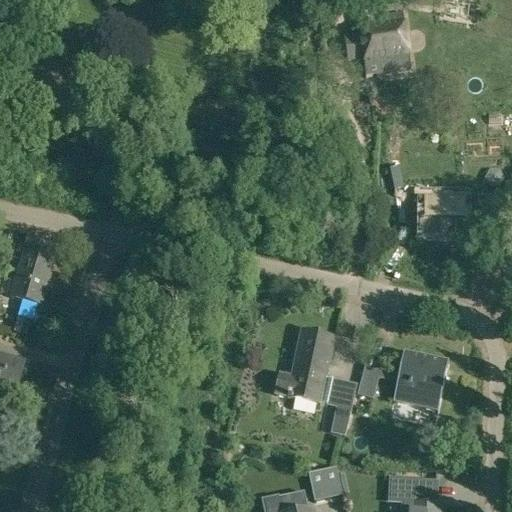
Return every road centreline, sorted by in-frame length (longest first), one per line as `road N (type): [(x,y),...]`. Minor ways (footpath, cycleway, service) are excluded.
road 1 (residential): [(461,312),(109,234)]
road 2 (residential): [(30,511),(109,234)]
road 3 (residential): [(491,511),(498,358),(495,338),(461,312)]
